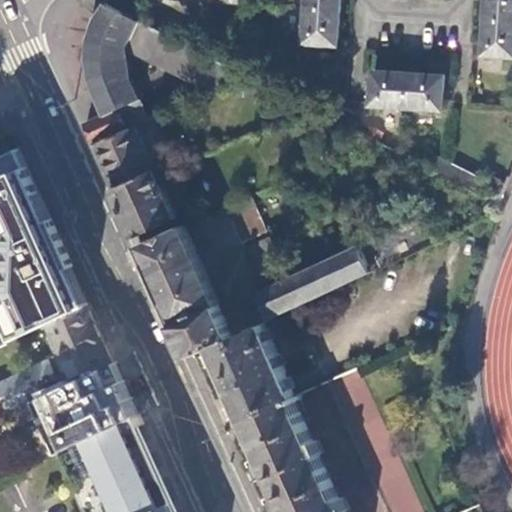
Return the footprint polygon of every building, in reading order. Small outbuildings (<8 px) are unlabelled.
[(307,0),(307,6),(341,9),(341,0),(307,0)] [(511,0),(488,0),(487,18),(511,19),(511,0)] [(339,44),(341,9),(307,6),(305,41),(339,44)] [(511,19),(487,18),(485,54),(511,56),(511,19)] [(137,22),(126,48),(155,60),(166,34),(137,22)] [(409,107),(411,73),(375,71),(373,105),(409,107)] [(447,75),(411,73),(409,107),(445,109),(447,75)] [(340,122),(345,110),(335,104),(329,116),(340,122)] [(0,155),(18,147),(0,107),(0,155)] [(355,115),(345,110),(340,122),(349,126),(355,115)] [(121,197),(161,179),(138,127),(97,145),(108,168),(121,197)] [(92,306),(19,147),(18,147),(0,155),(0,333),(5,345),(92,306)] [(444,176),(450,163),(440,158),(434,171),(444,176)] [(504,196),(508,183),(490,177),(488,183),(450,163),(444,176),(477,193),(481,194),(487,196),(491,197),(496,197),(498,197),(504,196)] [(179,217),(161,179),(121,197),(128,212),(138,236),(179,217)] [(268,231),(252,195),(226,207),(243,242),(268,231)] [(186,224),(142,244),(159,281),(178,323),(221,304),(186,225),(186,224)] [(262,285),(287,274),(271,237),(245,249),(262,285)] [(273,319),(373,273),(360,246),(260,291),(267,307),(273,319)] [(227,317),(221,304),(178,323),(182,331),(189,348),(193,356),(211,347),(266,324),(274,320),(273,319),(267,307),(252,313),(249,306),(227,317)] [(92,306),(52,324),(57,335),(54,336),(62,353),(105,333),(98,317),(92,306)] [(244,419),(297,396),(298,396),(266,324),(211,347),(244,419)] [(105,333),(62,353),(69,369),(72,367),(78,379),(117,361),(111,347),(105,333)] [(142,415),(117,361),(78,379),(32,401),(52,455),(142,415)] [(72,367),(69,369),(59,374),(64,385),(78,379),(72,367)] [(425,511),(360,368),(329,382),(388,511),(425,511)] [(350,511),(297,396),(244,419),(286,511),(350,511)] [(186,511),(180,498),(142,415),(128,422),(98,435),(70,448),(97,511),(186,511)]
